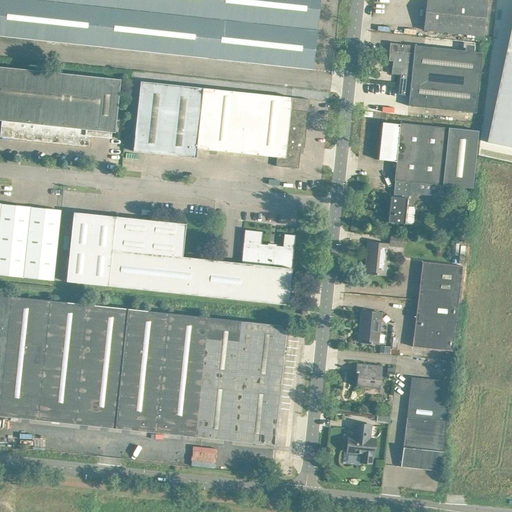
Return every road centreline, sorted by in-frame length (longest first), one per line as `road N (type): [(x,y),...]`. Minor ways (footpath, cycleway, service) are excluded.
road 1 (unclassified): [(340,205),(0,173)]
road 2 (tertiary): [(304,494),(0,462)]
road 3 (unclassified): [(304,494),(340,205)]
road 4 (unclassified): [(340,205),(359,0)]
road 5 (tertiary): [(451,511),(304,494)]
